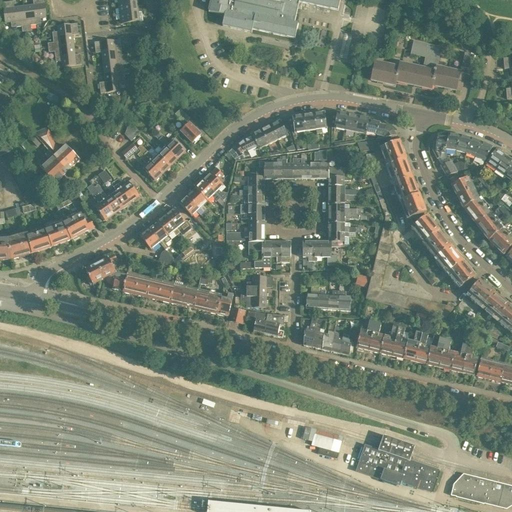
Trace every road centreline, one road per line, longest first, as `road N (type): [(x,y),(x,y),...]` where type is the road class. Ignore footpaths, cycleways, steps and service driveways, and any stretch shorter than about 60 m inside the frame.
road 1 (tertiary): [(424,113),(332,96),(276,105),(239,123),(132,223),(56,265),(29,297)]
road 2 (tertiary): [(29,297),(291,360)]
road 3 (tertiary): [(291,360),(511,409)]
road 4 (residential): [(424,113),(415,147),(435,200),(511,290)]
road 5 (residential): [(295,233),(274,230),(279,189),(319,192),(319,228),(297,233)]
road 6 (residential): [(291,360),(295,233)]
